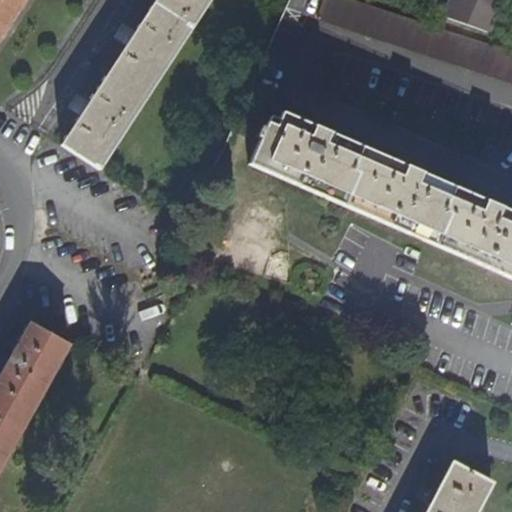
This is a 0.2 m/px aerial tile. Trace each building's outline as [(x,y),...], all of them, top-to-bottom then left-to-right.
[(0,0),(0,37),(24,0),(0,0)] [(157,0),(136,34),(127,47),(89,105),(81,118),(63,145),(62,144),(61,145),(81,158),(94,167),(101,171),(101,170),(100,169),(135,115),(210,0),(157,0)] [(511,81),(511,51),(356,0),(325,0),(319,18),(511,81)] [(502,0),(449,0),(443,23),(493,37),(502,0)] [(121,42),(127,47),(136,34),(130,29),(121,42)] [(75,112),(81,118),(89,105),(83,99),(75,112)] [(511,213),(283,115),(277,129),(267,125),(264,131),(260,129),(256,138),(260,140),(250,165),(511,278),(511,213)] [(0,468),(69,344),(30,323),(11,358),(7,356),(0,359),(0,369),(1,371),(3,371),(0,377),(0,468)] [(451,461),(424,511),(473,511),(490,481),(451,461)]
